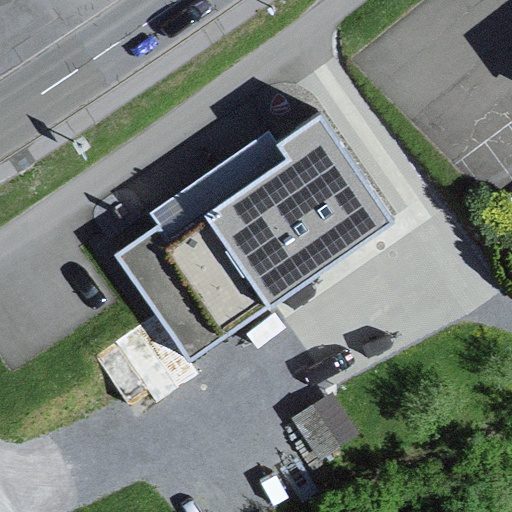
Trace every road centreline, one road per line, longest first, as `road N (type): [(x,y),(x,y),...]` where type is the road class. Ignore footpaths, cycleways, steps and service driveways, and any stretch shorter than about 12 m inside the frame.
road 1 (track): [(511,316),(457,273),(293,43)]
road 2 (secondary): [(0,122),(188,0)]
